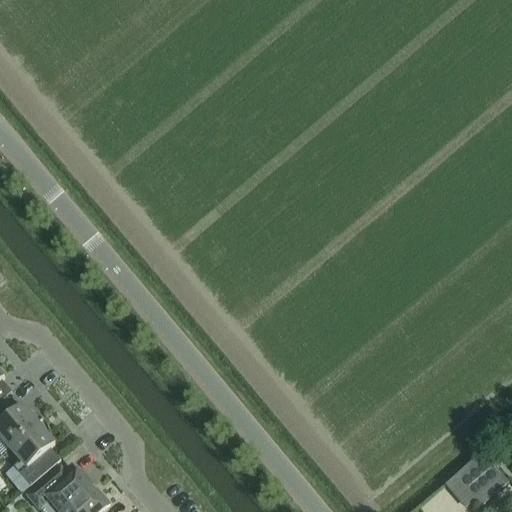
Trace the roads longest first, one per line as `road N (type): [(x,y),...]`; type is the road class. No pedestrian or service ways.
road 1 (residential): [(319,511),(0,131)]
road 2 (residential): [(158,511),(137,486),(130,447),(65,369),(36,335),(0,325)]
